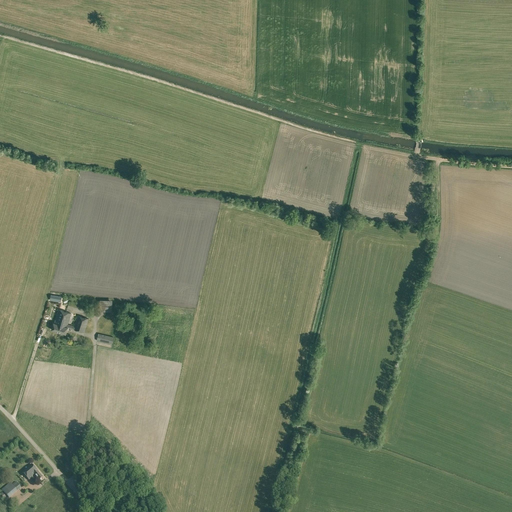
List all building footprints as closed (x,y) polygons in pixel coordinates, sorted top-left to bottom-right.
[(99,311),(112,311),(112,300),(99,299),(99,311)] [(51,329),(66,334),(68,327),(84,332),(89,318),(78,315),(74,326),(67,324),(71,313),(58,309),(54,323),(53,322),(51,329)] [(97,340),(112,344),(113,337),(99,333),(97,340)] [(34,475),(39,481),(43,478),(32,464),(28,467),(29,468),(27,470),(26,469),(23,472),(29,480),(33,477),(32,476),(34,475)] [(0,494),(4,499),(7,496),(9,499),(18,491),(17,491),(21,488),(16,481),(12,485),(10,483),(2,490),(3,492),(0,494)]
